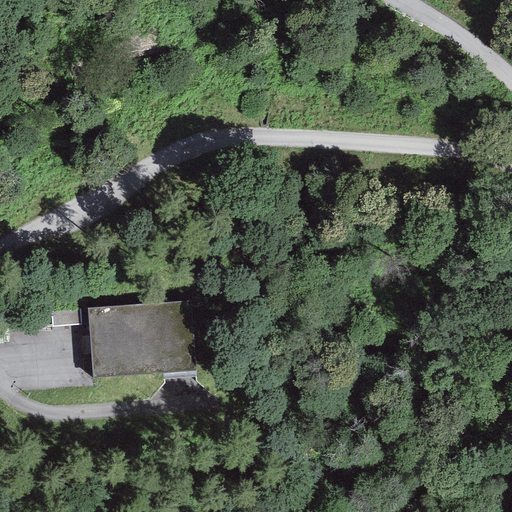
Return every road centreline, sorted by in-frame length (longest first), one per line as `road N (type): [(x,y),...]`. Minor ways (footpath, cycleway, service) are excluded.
road 1 (unclassified): [(0,254),(161,167),(244,140),(382,146),(511,189)]
road 2 (track): [(0,390),(51,413),(210,402)]
road 3 (unclassified): [(511,114),(375,0)]
